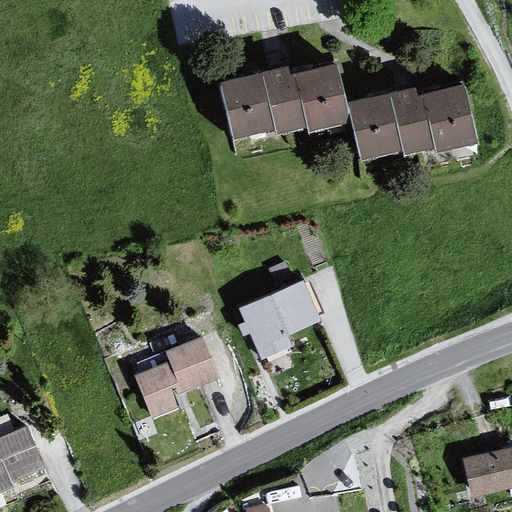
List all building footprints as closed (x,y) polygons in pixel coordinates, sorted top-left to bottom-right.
[(340,65),(211,88),(232,147),(355,125),(350,102),(340,65)] [(415,88),(350,102),(355,125),(362,163),(487,144),(471,86),(420,96),(415,88)] [(300,280),(240,306),(262,356),(288,344),(282,330),(315,317),(300,280)] [(199,336),(167,348),(171,359),(182,386),(213,373),(199,336)] [(182,386),(171,359),(135,373),(152,414),(180,403),(174,389),(182,386)] [(25,423),(0,433),(0,487),(11,483),(9,478),(42,464),(25,423)] [(511,447),(455,458),(465,494),(511,486),(511,447)] [(230,511),(273,511),(267,496),(230,511)]
